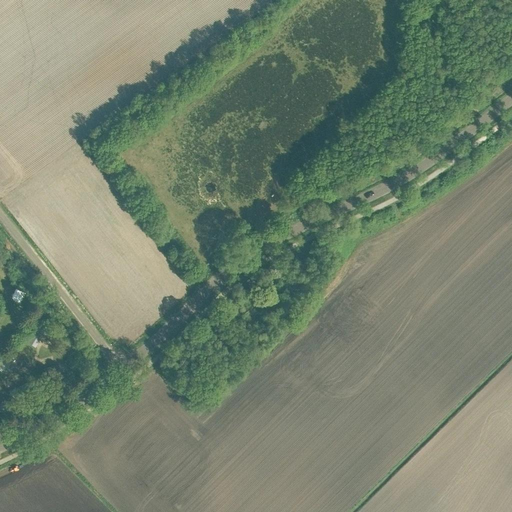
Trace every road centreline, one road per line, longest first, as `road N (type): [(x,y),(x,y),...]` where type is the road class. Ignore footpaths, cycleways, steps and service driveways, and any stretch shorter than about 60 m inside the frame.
road 1 (tertiary): [(121,368),(259,248),(393,185),(511,97)]
road 2 (unclassified): [(121,368),(0,215)]
road 3 (tertiary): [(0,446),(121,368)]
